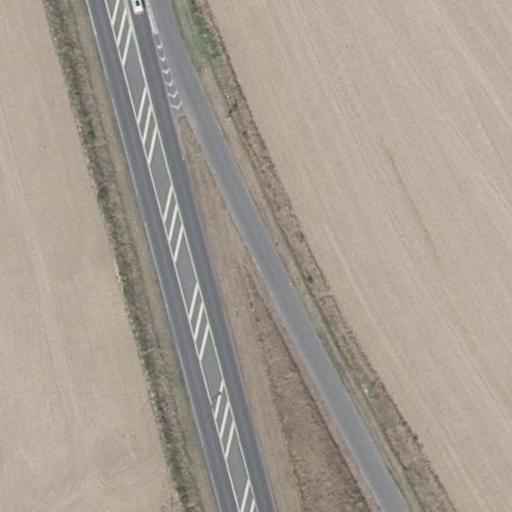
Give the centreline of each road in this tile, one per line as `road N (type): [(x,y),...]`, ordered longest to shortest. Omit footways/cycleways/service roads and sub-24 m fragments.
road 1 (primary): [(396,511),(233,191),(157,0)]
road 2 (primary): [(96,0),(231,511)]
road 3 (primary): [(267,511),(136,0)]
